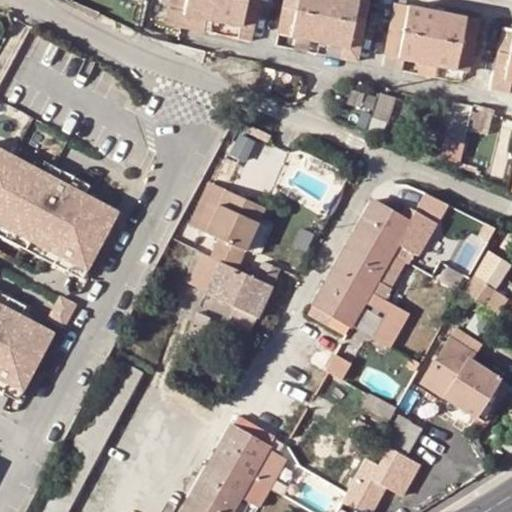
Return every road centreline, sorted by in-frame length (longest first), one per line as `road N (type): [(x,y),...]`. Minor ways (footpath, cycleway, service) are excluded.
road 1 (residential): [(174,69),(171,166),(0,492)]
road 2 (unclassified): [(511,208),(174,69)]
road 3 (unclassified): [(174,69),(106,46),(31,0)]
